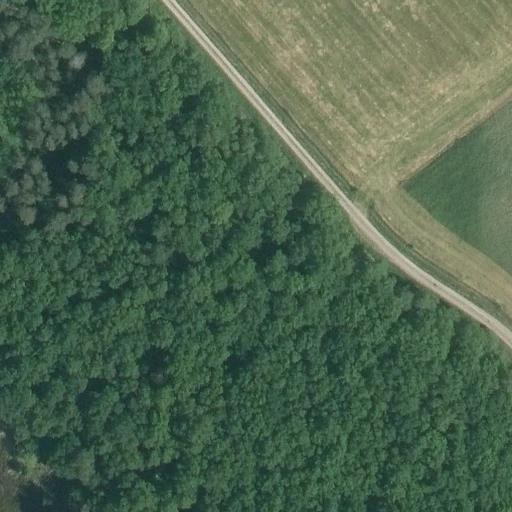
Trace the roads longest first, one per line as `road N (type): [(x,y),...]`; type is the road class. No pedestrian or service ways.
road 1 (track): [(511,346),(467,306),(394,262),(163,0)]
road 2 (track): [(142,511),(0,343)]
